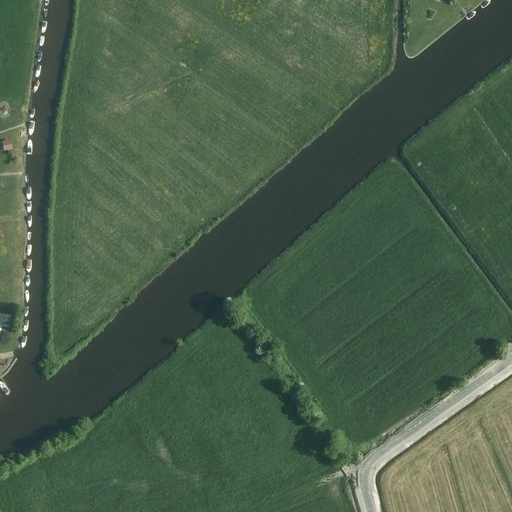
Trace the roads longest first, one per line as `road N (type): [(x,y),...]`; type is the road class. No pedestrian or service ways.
road 1 (residential): [(511,359),(374,448),(364,474),(371,511)]
road 2 (track): [(210,511),(365,466)]
